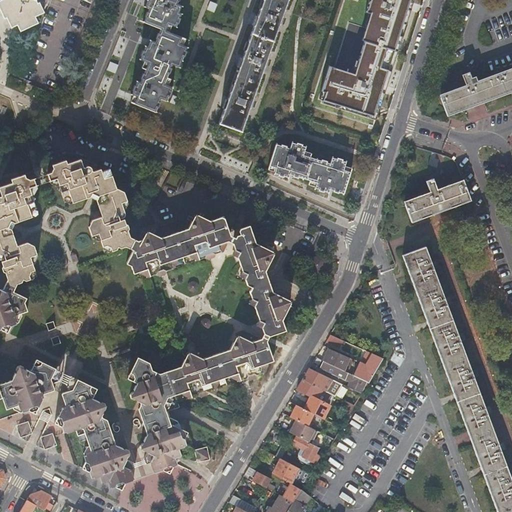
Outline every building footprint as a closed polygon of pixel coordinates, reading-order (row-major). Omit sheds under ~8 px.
[(0,0),(0,10),(4,18),(6,17),(11,27),(17,24),(20,31),(37,22),(36,18),(43,15),(36,2),(36,0),(0,0)] [(147,0),(145,7),(150,9),(149,12),(147,12),(144,17),(146,18),(145,22),(162,29),(160,33),(158,33),(156,38),(157,39),(156,42),(151,40),(148,47),(146,46),(144,50),(143,50),(141,55),(142,56),(140,59),(145,61),(142,67),(145,68),(144,73),(143,72),(141,77),(142,78),(140,81),(138,80),(136,85),(134,84),(132,90),(133,91),(132,94),(134,95),(131,102),(156,111),(157,107),(159,107),(161,102),(160,101),(161,98),(167,100),(168,96),(170,96),(172,91),(171,90),(172,86),(168,84),(170,79),(167,77),(168,73),(170,73),(172,68),(170,67),(172,64),(179,67),(183,56),(185,57),(187,51),(186,50),(187,46),(183,45),(186,38),(170,31),(172,25),(176,26),(178,23),(179,23),(181,18),(180,17),(182,13),(180,12),(182,5),(180,4),(181,1),(180,1),(180,0),(147,0)] [(262,0),(219,123),(241,131),(257,88),(287,0),(262,0)] [(364,41),(354,73),(329,66),(319,98),(322,99),(321,102),(375,119),(402,36),(399,35),(402,23),(405,24),(410,10),(406,9),(409,0),(373,0),(373,3),(369,2),(366,12),(373,14),(368,28),(365,28),(362,40),(364,41)] [(511,67),(472,82),(468,72),(461,74),(464,85),(439,94),(447,115),(511,91),(511,67)] [(289,148),(287,147),(285,147),(286,145),(280,143),(280,145),(277,144),(269,169),(274,171),(274,172),(278,173),(278,175),(283,177),(284,175),(288,177),(290,173),(293,175),(293,176),(298,178),(299,176),(310,180),(309,183),(314,185),(314,187),(317,189),(317,190),(323,192),(323,190),(328,192),(329,189),(332,190),(332,191),(338,193),(338,192),(343,193),(351,168),(344,165),(345,161),(341,160),(342,159),(336,157),(336,158),(331,157),(329,163),(326,162),(326,160),(320,159),(320,160),(308,156),(310,153),(304,151),(305,149),(301,148),(301,146),(295,144),(295,146),(290,144),(289,148)] [(129,248),(134,238),(132,237),(130,238),(127,230),(128,228),(127,224),(125,223),(124,219),(121,220),(120,217),(122,216),(123,215),(119,203),(125,201),(120,187),(115,189),(109,172),(104,170),(100,171),(99,169),(92,171),(89,170),(89,169),(88,167),(87,166),(86,166),(85,166),(83,166),(82,167),(81,168),(79,167),(80,165),(78,158),(64,162),(63,159),(50,163),(50,167),(48,171),(45,172),(49,180),(55,178),(57,185),(58,187),(57,190),(60,191),(62,198),(65,197),(70,199),(71,203),(88,197),(89,195),(95,198),(95,199),(101,216),(91,220),(87,227),(90,235),(97,233),(99,240),(102,246),(105,245),(110,247),(111,251),(124,246),(129,248)] [(0,262),(0,263),(0,275),(1,276),(3,284),(13,288),(16,284),(30,279),(28,276),(31,272),(34,271),(32,263),(29,256),(36,254),(33,245),(26,242),(16,246),(10,229),(7,227),(10,221),(14,223),(31,217),(29,213),(32,208),(35,207),(33,201),(34,198),(31,196),(30,194),(28,188),(35,185),(32,177),(29,178),(24,176),(23,173),(9,178),(10,181),(0,185),(0,193),(2,195),(1,197),(0,196),(0,262)] [(469,200),(461,180),(436,189),(432,179),(425,181),(428,192),(403,202),(411,223),(469,200)] [(65,197),(62,198),(65,205),(71,203),(70,199),(65,197)] [(29,213),(31,217),(37,214),(35,207),(32,208),(29,213)] [(137,240),(132,250),(125,263),(129,265),(132,273),(136,271),(146,268),(149,276),(155,274),(156,271),(161,269),(164,270),(171,268),(168,261),(179,257),(185,255),(195,252),(198,259),(205,257),(206,254),(211,253),(213,254),(220,252),(218,244),(227,241),(230,236),(223,216),(209,220),(197,214),(194,215),(187,228),(161,237),(148,231),(145,232),(142,239),(138,240),(137,240)] [(261,327),(263,333),(268,336),(285,330),(281,320),(290,303),(289,299),(272,291),(265,270),(273,253),(272,250),(255,242),(250,226),(238,231),(239,234),(236,236),(235,237),(232,244),(234,249),(238,252),(236,257),(241,271),(246,273),(244,277),(243,277),(246,284),(250,287),(248,291),(251,299),(255,300),(253,305),(258,320),(263,322),(261,327)] [(138,240),(134,238),(129,248),(132,250),(137,240),(138,240)] [(223,251),(227,241),(218,244),(220,252),(223,251)] [(323,246),(317,244),(311,246),(309,252),(311,257),(317,260),(323,258),(325,252),(323,246)] [(458,341),(461,340),(459,335),(456,336),(444,305),(447,304),(445,298),(442,298),(431,268),(434,267),(432,262),(429,263),(423,247),(401,255),(428,329),(496,511),(511,511),(511,478),(510,479),(499,448),(501,447),(499,441),(496,442),(485,412),(488,411),(485,404),(483,405),(472,378),(475,377),(473,371),(470,372),(458,341)] [(194,260),(198,259),(195,252),(185,255),(194,260)] [(174,267),(179,257),(168,261),(171,268),(174,267)] [(146,277),(149,276),(146,268),(136,271),(146,277)] [(28,276),(30,279),(36,277),(34,271),(31,272),(28,276)] [(3,284),(0,289),(0,395),(3,405),(8,404),(14,402),(16,409),(25,407),(32,410),(40,395),(38,389),(50,386),(52,383),(50,376),(55,366),(41,358),(39,360),(33,362),(31,361),(29,364),(25,366),(24,367),(23,367),(23,364),(23,362),(22,361),(21,361),(19,361),(18,361),(17,361),(16,363),(16,364),(17,366),(16,367),(14,366),(9,376),(0,379),(0,331),(4,333),(11,320),(10,316),(18,314),(23,312),(21,306),(23,301),(10,295),(13,288),(3,284)] [(18,316),(18,314),(10,316),(11,320),(12,324),(15,323),(18,316)] [(255,374),(263,371),(271,355),(266,341),(260,338),(252,341),(238,335),(235,336),(229,349),(202,358),(188,352),(186,352),(179,366),(166,370),(174,394),(179,392),(187,390),(190,397),(197,394),(198,391),(203,390),(206,391),(207,391),(212,389),(210,382),(219,378),(227,376),(236,373),(239,380),(245,378),(247,374),(252,373),(255,374)] [(337,347),(341,340),(329,335),(325,341),(337,347)] [(329,349),(323,361),(343,371),(349,358),(329,349)] [(358,377),(372,354),(366,351),(355,371),(353,375),(358,377)] [(358,377),(367,382),(381,358),(372,354),(358,377)] [(161,410),(178,404),(174,394),(166,370),(155,374),(150,371),(146,362),(133,356),(126,370),(128,372),(130,378),(129,380),(131,382),(128,388),(129,389),(129,390),(128,390),(127,391),(126,391),(126,394),(126,395),(128,397),(130,397),(131,397),(132,397),(133,397),(133,398),(135,399),(136,404),(135,406),(140,421),(139,424),(141,425),(142,426),(140,429),(143,430),(144,432),(140,439),(142,440),(142,441),(141,441),(140,441),(139,442),(138,444),(138,446),(138,447),(139,449),(140,451),(142,451),(144,451),(142,456),(144,460),(149,459),(153,470),(159,468),(166,472),(170,465),(173,464),(172,461),(176,455),(178,454),(176,447),(187,442),(180,421),(174,423),(166,426),(164,418),(161,410)] [(347,387),(361,394),(367,382),(358,377),(353,375),(350,374),(343,371),(323,361),(320,368),(350,382),(347,387)] [(302,380),(319,388),(325,376),(309,368),(302,380)] [(110,485),(119,489),(124,480),(132,478),(128,466),(133,464),(131,459),(125,456),(126,455),(127,454),(128,453),(128,449),(125,447),(124,447),(122,447),(120,448),(119,447),(120,445),(113,441),(115,437),(112,436),(112,434),(113,432),(110,430),(106,416),(102,414),(100,409),(101,407),(100,406),(101,405),(103,405),(104,404),(105,402),(103,399),(102,398),(100,398),(98,398),(96,399),(97,397),(90,394),(94,385),(74,375),(69,386),(61,389),(65,403),(59,405),(51,421),(66,427),(72,425),(75,424),(81,427),(82,430),(86,443),(89,451),(82,453),(84,459),(80,466),(94,473),(97,473),(100,480),(108,478),(110,485)] [(215,388),(219,378),(210,382),(212,389),(215,388)] [(312,398),(319,388),(302,380),(295,390),(309,396),(312,398)] [(313,414),(321,418),(328,406),(312,398),(309,396),(303,409),(313,414)] [(307,426),(313,414),(303,409),(296,405),(289,417),(292,418),(295,420),(307,426)] [(166,417),(164,418),(166,426),(174,423),(173,421),(166,417)] [(286,430),(289,432),(295,420),(292,418),(286,430)] [(25,419),(19,421),(16,428),(17,434),(24,432),(27,427),(25,419)] [(289,432),(296,435),(307,441),(308,441),(314,429),(307,426),(295,420),(289,432)] [(75,424),(72,425),(74,432),(82,430),(81,427),(75,424)] [(311,443),(317,431),(314,429),(308,441),(311,443)] [(40,433),(37,439),(40,446),(46,444),(49,437),(47,430),(40,433)] [(315,453),(318,447),(311,443),(308,441),(307,441),(296,435),(292,443),(305,450),(302,456),(316,463),(320,455),(315,453)] [(273,454),(280,458),(286,447),(273,441),(268,451),(273,454)] [(81,450),(82,453),(89,451),(86,443),(84,443),(81,450)] [(273,454),(268,451),(260,447),(256,454),(270,461),(273,454)] [(197,449),(198,462),(211,461),(210,448),(197,449)] [(291,482),(298,467),(280,458),(273,472),(291,482)] [(271,479),(257,472),(252,480),(266,488),(271,479)] [(293,502),(301,489),(290,483),(283,496),(293,502)] [(299,511),(303,507),(302,506),(309,496),(301,489),(293,502),(286,511),(299,511)] [(31,511),(34,508),(41,511),(42,511),(51,496),(41,491),(29,495),(19,511),(31,511)] [(278,511),(286,511),(293,502),(283,496),(279,494),(275,501),(273,499),(271,503),(273,505),(271,507),(268,506),(278,511)] [(252,511),(255,507),(232,495),(228,502),(236,506),(247,511),(252,511)]
